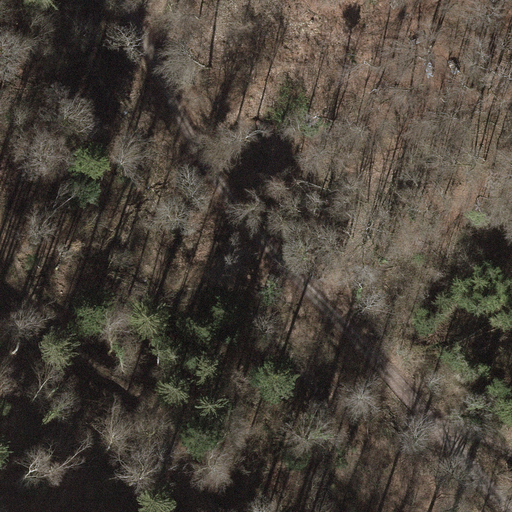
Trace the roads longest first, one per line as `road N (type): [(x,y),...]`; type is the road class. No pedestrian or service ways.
road 1 (track): [(498,511),(434,443),(122,0)]
road 2 (track): [(214,511),(159,412),(83,362),(11,288),(0,243)]
